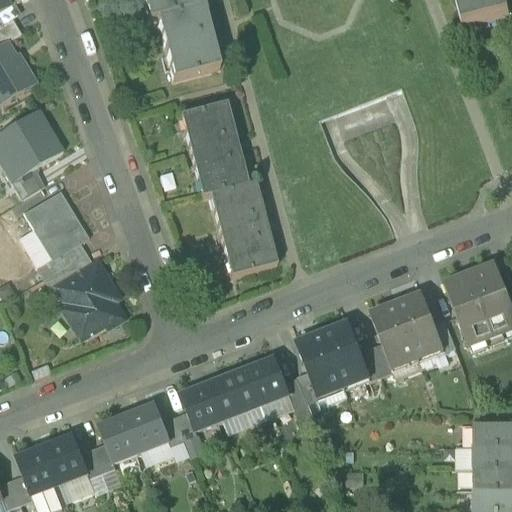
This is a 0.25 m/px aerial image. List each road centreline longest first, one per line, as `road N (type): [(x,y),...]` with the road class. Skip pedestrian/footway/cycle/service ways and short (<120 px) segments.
road 1 (residential): [(191,350),(61,0)]
road 2 (residential): [(191,350),(511,222)]
road 3 (residential): [(0,421),(191,350)]
